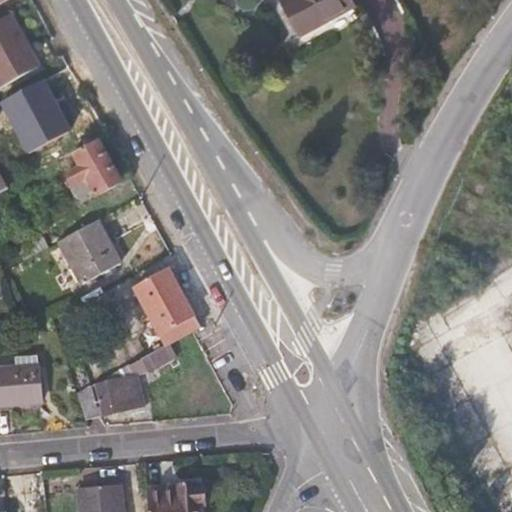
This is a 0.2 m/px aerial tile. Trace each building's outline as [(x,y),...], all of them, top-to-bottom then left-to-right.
[(356,9),(351,0),(282,0),(302,37),(356,9)] [(41,67),(12,16),(0,21),(0,85),(2,89),(41,67)] [(44,79),(0,103),(27,153),(71,130),(44,79)] [(123,185),(100,140),(72,156),(79,168),(65,176),(73,190),(88,182),(98,198),(123,185)] [(50,248),(43,235),(50,230),(41,214),(11,232),(26,261),(50,248)] [(122,264),(99,221),(60,243),(83,286),(122,264)] [(202,328),(171,271),(135,290),(163,340),(136,355),(138,362),(170,345),(194,333),(202,328)] [(123,321),(108,291),(83,304),(99,334),(123,321)] [(144,406),(139,378),(176,358),(170,345),(138,362),(79,393),(86,420),(144,406)] [(0,407),(44,404),(41,366),(0,369),(0,407)] [(206,509),(205,487),(198,487),(197,485),(147,489),(149,511),(199,511),(199,509),(206,509)] [(123,511),(123,501),(115,501),(114,486),(90,488),(92,511),(123,511)]
